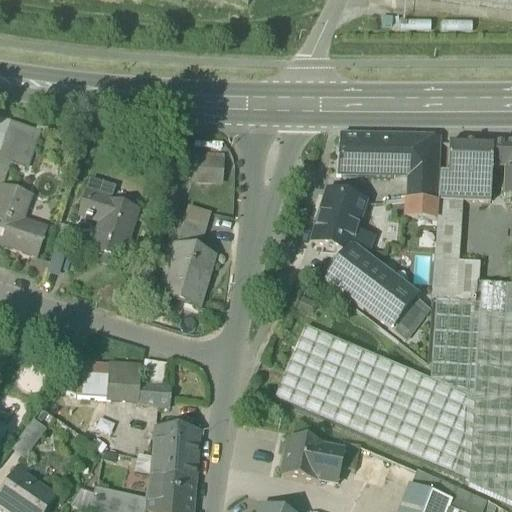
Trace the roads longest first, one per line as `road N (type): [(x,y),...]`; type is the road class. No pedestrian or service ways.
road 1 (secondary): [(279,103),(80,93),(0,78)]
road 2 (residential): [(279,103),(225,366)]
road 3 (residential): [(225,366),(0,291)]
road 4 (secondary): [(511,105),(279,103)]
road 5 (residential): [(225,366),(216,511)]
